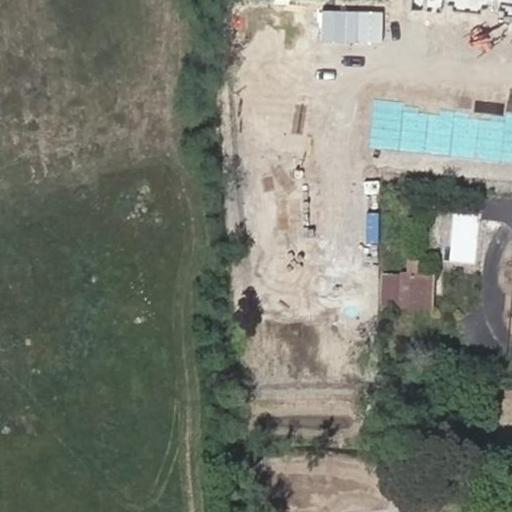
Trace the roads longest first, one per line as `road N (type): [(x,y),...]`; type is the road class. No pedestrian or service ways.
road 1 (track): [(204,0),(207,511)]
road 2 (residential): [(511,67),(384,53),(366,64),(359,81),(366,321)]
road 3 (track): [(0,173),(200,0)]
